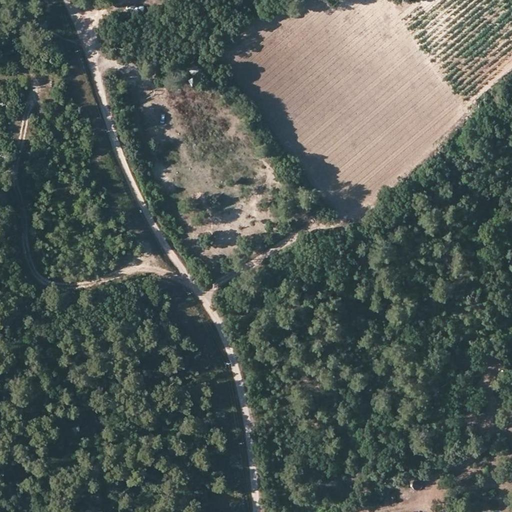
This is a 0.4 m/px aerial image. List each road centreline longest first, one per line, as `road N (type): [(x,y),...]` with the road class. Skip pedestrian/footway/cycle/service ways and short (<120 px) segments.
road 1 (track): [(253,511),(235,367),(211,311),(145,211),(91,60)]
road 2 (track): [(188,280),(142,269),(67,289),(36,276),(14,167),(34,81)]
